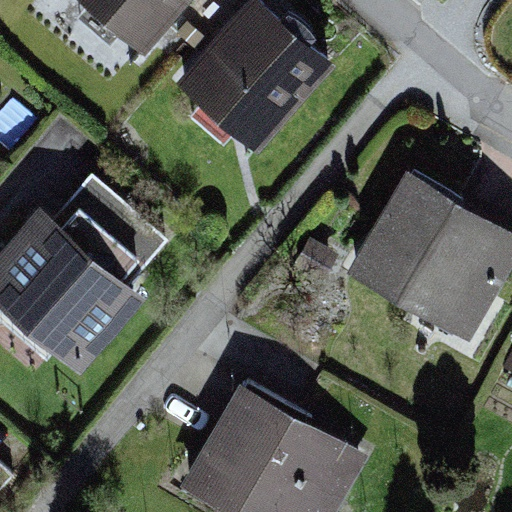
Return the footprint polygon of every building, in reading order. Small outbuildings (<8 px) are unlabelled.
[(85,0),(142,44),(176,0),(85,0)] [(253,142),(329,56),(265,0),(244,0),(177,76),(253,142)] [(349,270),(465,332),(511,244),(511,228),(403,170),(349,270)] [(0,255),(0,279),(70,351),(137,286),(55,202),(0,255)] [(271,511),(328,511),(360,453),(243,391),(199,474),(271,511)]
